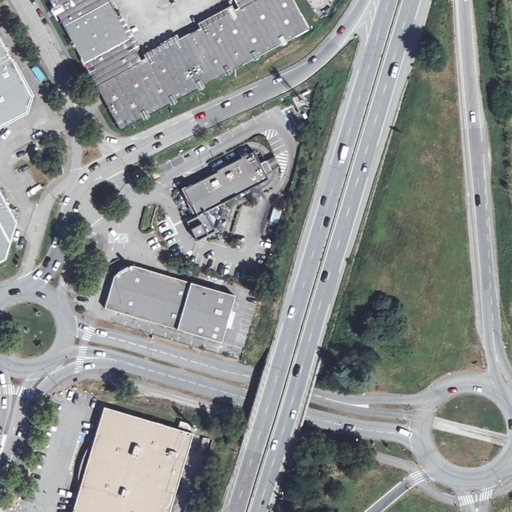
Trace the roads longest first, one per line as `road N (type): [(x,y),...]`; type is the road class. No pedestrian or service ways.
road 1 (motorway): [(387,0),(234,511)]
road 2 (motorway): [(260,511),(412,0)]
road 3 (unclassified): [(430,399),(316,396),(66,324)]
road 4 (motorway): [(490,313),(463,0)]
road 5 (unclassified): [(120,361),(330,423),(420,438)]
road 6 (motorway): [(363,0),(321,57),(288,81),(116,159)]
road 7 (unclassified): [(0,477),(47,383),(78,366),(120,361)]
